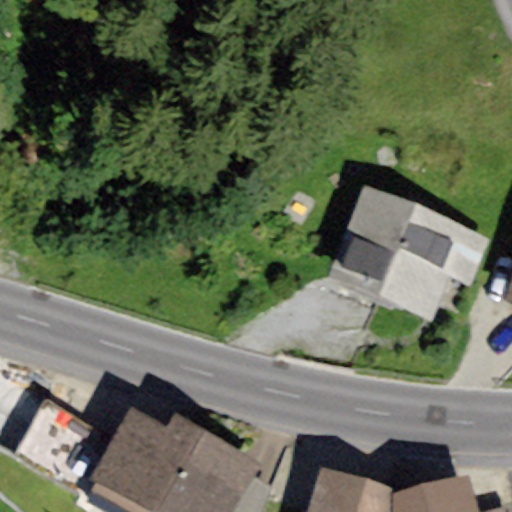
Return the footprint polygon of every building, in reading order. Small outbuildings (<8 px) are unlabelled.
[(488,246),(367,196),(330,283),(432,325),(451,279),(471,288),(488,246)] [(92,493),(119,443),(47,404),(20,454),(92,493)] [(169,442),(131,421),(119,443),(92,493),(127,511),(235,511),(257,473),(176,428),(169,442)] [(392,500),(323,478),(312,511),(390,511),(391,507),(392,500)] [(475,511),(469,489),(391,507),(390,511),(475,511)]
